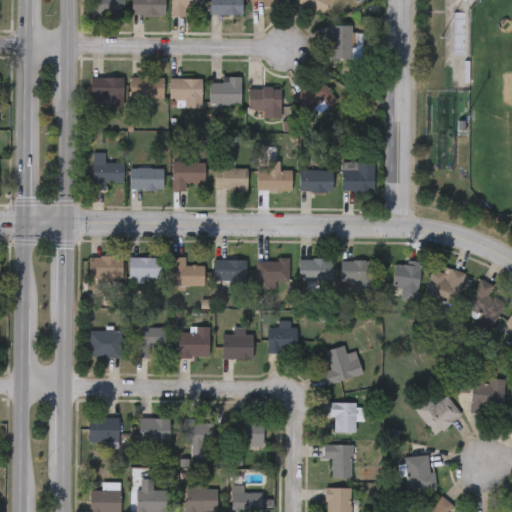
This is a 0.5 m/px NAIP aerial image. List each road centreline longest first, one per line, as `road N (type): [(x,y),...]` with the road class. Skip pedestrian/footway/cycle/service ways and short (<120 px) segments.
road 1 (tertiary): [(69,219),(397,226),(458,235),(511,264)]
road 2 (tertiary): [(399,0),(397,226)]
road 3 (residential): [(294,379),(71,376)]
road 4 (residential): [(72,51),(257,51),(276,44)]
road 5 (residential): [(294,379),(301,387),(302,511)]
road 6 (secondary): [(27,94),(27,220)]
